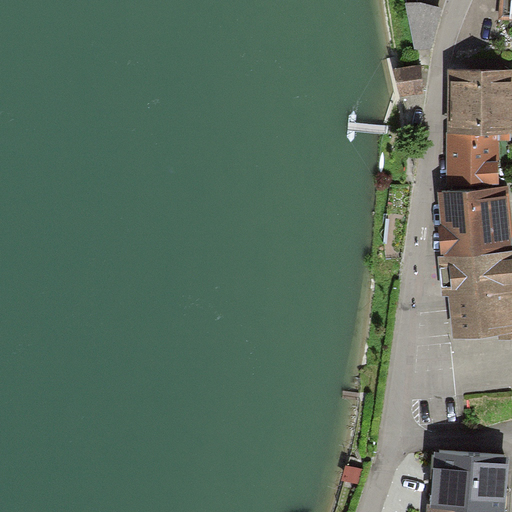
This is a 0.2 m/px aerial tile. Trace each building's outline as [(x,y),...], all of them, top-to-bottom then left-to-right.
[(421,5),(407,5),(418,61),(428,61),(438,8),(421,5)] [(424,66),(398,70),(401,90),(427,87),(424,66)] [(511,71),(455,70),(454,129),(511,130),(511,71)] [(511,130),(454,129),(453,179),(490,180),(491,162),(497,162),(498,137),(511,137),(511,130)] [(443,189),(449,254),(511,248),(511,237),(508,238),(503,184),(443,189)] [(511,248),(449,254),(456,334),(505,329),(505,336),(511,335),(511,248)] [(505,455),(440,450),(436,503),(492,507),(501,507),(505,455)] [(491,511),(492,507),(436,503),(435,511),(491,511)]
